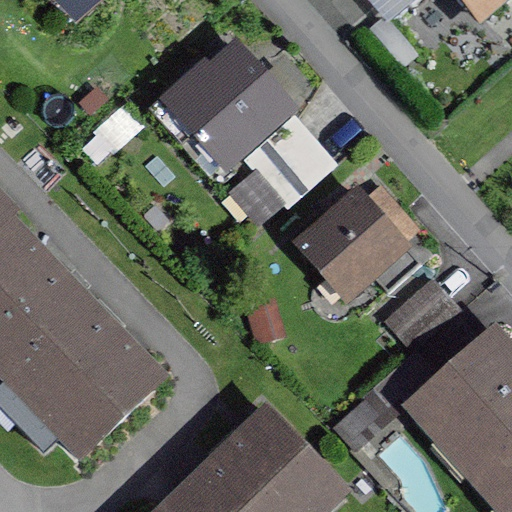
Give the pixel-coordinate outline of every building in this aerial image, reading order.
[(56,0),(78,24),(104,0),(56,0)] [(367,0),(389,25),(418,0),(367,0)] [(459,0),(480,23),(505,0),(459,0)] [(221,54),(151,114),(182,150),(201,135),(226,165),(285,115),(237,59),(230,65),(221,54)] [(295,123),(247,164),(287,212),(335,171),(295,123)] [(302,252),(363,320),(435,256),(417,236),(421,232),(384,190),(368,204),(363,198),(302,252)] [(0,205),(0,227),(5,222),(11,216),(0,205)] [(162,382),(5,222),(0,227),(0,378),(9,388),(17,381),(65,430),(57,437),(81,461),(162,382)] [(437,283),(388,326),(408,347),(455,305),(437,283)] [(250,312),(259,342),(280,336),(272,307),(250,312)] [(504,511),(511,511),(511,352),(497,336),(413,410),(504,511)] [(378,394),(366,404),(384,426),(397,415),(395,413),(438,376),(418,354),(375,391),(378,394)] [(327,511),(345,495),(266,416),(167,511),(327,511)]
